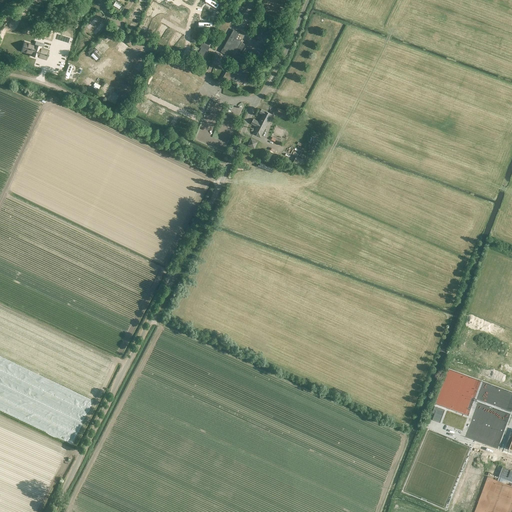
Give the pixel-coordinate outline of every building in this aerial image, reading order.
[(150,21),(148,24),(161,29),(161,26),(150,21)] [(128,26),(126,30),(139,34),(141,31),(128,26)] [(230,36),(220,52),(236,60),(245,44),(241,42),(236,39),(238,34),(233,31),(230,36)] [(111,32),(107,37),(115,44),(119,39),(111,32)] [(56,38),(56,41),(66,44),(67,41),(68,37),(58,34),(56,38)] [(201,48),(197,55),(199,56),(198,57),(200,58),(201,57),(202,58),(206,51),(207,52),(210,47),(209,46),(211,41),(210,41),(211,39),(208,38),(208,39),(206,38),(204,43),(202,43),(200,48),(201,48)] [(103,39),(96,46),(103,54),(108,49),(102,43),(105,41),(103,39)] [(41,47),(27,43),(24,53),(33,55),(48,60),(50,51),(42,48),(41,47)] [(116,48),(123,53),(127,48),(120,43),(116,48)] [(95,51),(91,55),(96,60),(100,56),(95,51)] [(90,66),(94,63),(87,56),(83,60),(90,66)] [(140,57),(139,59),(137,58),(133,67),(139,70),(145,59),(140,57)] [(69,65),(65,76),(69,79),(74,67),(69,65)] [(227,71),(223,77),(227,79),(226,81),(229,82),(232,77),(243,83),(248,74),(232,65),(230,69),(231,70),(230,72),(227,71)] [(91,86),(94,80),(86,76),(83,82),(91,86)] [(104,83),(101,93),(108,95),(112,85),(104,83)] [(113,92),(110,99),(115,102),(119,95),(113,92)] [(275,112),(286,116),(288,111),(277,108),(275,112)] [(259,122),(253,119),(251,124),(256,127),(253,134),(261,138),(272,115),(261,109),(260,113),(262,114),(259,122)] [(255,148),(258,141),(251,138),(248,145),(255,148)] [(499,477),(511,481),(511,470),(502,467),(499,477)]
